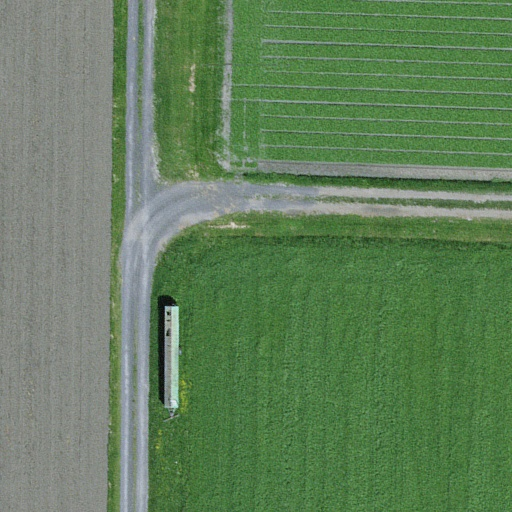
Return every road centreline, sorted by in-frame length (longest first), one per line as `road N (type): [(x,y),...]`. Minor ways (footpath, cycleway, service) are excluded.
road 1 (track): [(145,511),(152,0)]
road 2 (track): [(150,202),(511,213)]
